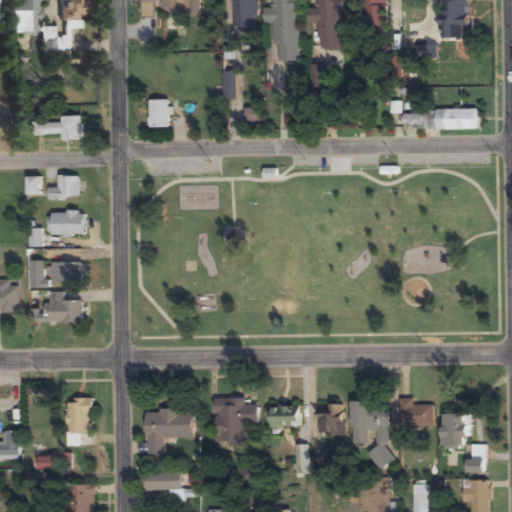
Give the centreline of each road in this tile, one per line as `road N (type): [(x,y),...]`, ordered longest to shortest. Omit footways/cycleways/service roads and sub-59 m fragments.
road 1 (residential): [(0,156),(511,144)]
road 2 (tertiary): [(124,511),(115,0)]
road 3 (residential): [(511,351),(0,359)]
